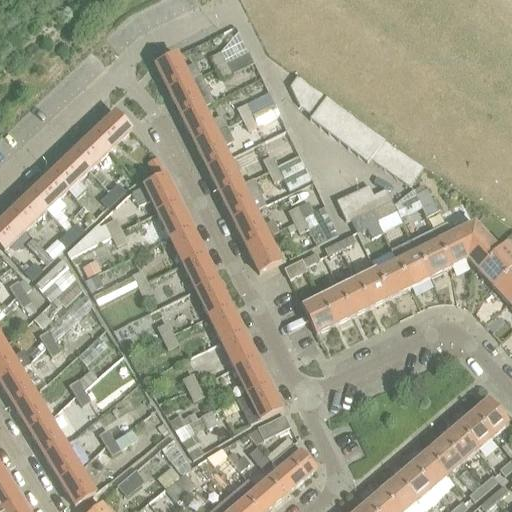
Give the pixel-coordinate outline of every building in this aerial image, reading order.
[(221,56),(211,61),(216,72),(226,67),(248,56),(238,35),(221,56)] [(226,67),(216,72),(222,83),(232,78),(253,67),(248,56),(226,67)] [(154,69),(168,96),(190,85),(201,80),(194,66),(183,72),(176,58),(154,69)] [(181,122),(203,111),(214,106),(201,80),(190,85),(168,96),(181,122)] [(299,111),(302,113),(317,94),(298,80),(289,90),(299,111)] [(302,113),(312,120),(326,101),(317,94),(302,113)] [(269,98),(247,109),(252,119),(274,109),(269,98)] [(312,120),(309,123),(319,130),(336,108),(326,101),(312,120)] [(319,130),(328,138),(345,115),(336,108),(319,130)] [(237,114),(242,124),(252,119),(247,109),(237,114)] [(274,109),(252,119),(257,130),(279,119),(274,109)] [(181,122),(194,148),(227,131),(221,121),(210,126),(203,111),(181,122)] [(328,138),(338,145),(355,123),(345,115),(328,138)] [(113,116),(92,137),(109,155),(131,135),(113,116)] [(257,130),(252,119),(242,124),(247,135),(257,130)] [(338,145),(347,152),(364,130),(355,123),(338,145)] [(347,152),(357,159),(374,137),(364,130),(347,152)] [(233,144),(227,131),(194,148),(207,174),(228,163),(222,150),(233,144)] [(286,134),(265,145),(272,160),(277,171),(299,160),(286,134)] [(92,137),(71,157),(88,175),(109,155),(92,137)] [(366,167),(369,163),(384,144),(374,137),(357,159),(366,167)] [(369,163),(380,170),(393,151),(384,144),(369,163)] [(380,170),(394,181),(408,161),(393,151),(380,170)] [(78,185),(88,175),(71,157),(49,177),(67,195),(65,197),(72,204),(85,192),(78,185)] [(265,169),(268,176),(277,171),(272,160),(263,165),(265,169)] [(299,160),(277,171),(283,183),(289,194),(311,183),(303,168),(299,160)] [(423,171),(408,161),(394,181),(409,191),(423,171)] [(153,178),(162,174),(156,162),(148,167),(153,178)] [(207,174),(220,200),(241,189),(241,188),(251,184),(248,177),(244,170),(234,174),(228,163),(207,174)] [(265,169),(248,177),(251,184),(252,183),(268,176),(265,169)] [(283,183),(277,171),(268,176),(274,187),(283,183)] [(98,174),(92,179),(101,188),(106,183),(98,174)] [(58,204),(65,197),(67,195),(49,177),(28,197),(46,216),(46,215),(63,232),(68,227),(64,223),(70,218),(63,211),(64,210),(58,204)] [(150,205),(156,217),(178,206),(165,179),(143,190),(143,191),(131,197),(138,211),(150,205)] [(251,184),(241,188),(241,189),(220,200),(233,226),(254,215),(265,209),(252,183),(251,184)] [(117,186),(108,196),(116,204),(126,195),(117,186)] [(368,189),(357,195),(367,216),(372,214),(378,211),(373,199),(368,189)] [(420,211),(425,221),(437,215),(426,193),(414,199),(420,211)] [(383,194),(373,199),(378,211),(372,214),(376,224),(395,215),(393,209),(392,209),(386,196),(383,194)] [(411,194),(392,209),(393,209),(395,215),(399,222),(420,211),(414,199),(412,194),(411,194)] [(357,195),(346,200),(357,221),(367,216),(357,195)] [(107,213),(116,204),(108,196),(99,204),(107,213)] [(28,197),(8,217),(25,235),(46,216),(28,197)] [(348,225),(350,224),(357,221),(346,200),(336,205),(345,225),(348,225)] [(288,215),(294,227),(303,222),(314,217),(308,205),(288,215)] [(156,217),(169,243),(191,232),(178,206),(156,217)] [(314,217),(303,222),(308,232),(316,249),(338,238),(335,232),(325,212),(314,217)] [(380,232),(376,224),(372,214),(367,216),(357,221),(350,224),(356,236),(365,232),(370,242),(380,237),(380,232)] [(233,226),(245,251),(267,240),(277,235),(272,225),(262,230),(254,215),(233,226)] [(0,251),(4,256),(25,235),(8,217),(0,224),(0,251)] [(82,242),(66,257),(68,261),(111,239),(122,234),(116,222),(105,227),(99,230),(98,227),(82,242)] [(308,232),(303,222),(294,227),(296,232),(298,237),(308,232)] [(294,227),(286,231),(288,236),(296,232),(294,227)] [(445,227),(430,234),(449,272),(466,263),(477,274),(498,255),(473,227),(450,239),(445,227)] [(75,228),(66,237),(74,245),(83,236),(75,228)] [(169,243),(182,269),(204,258),(191,232),(169,243)] [(122,234),(111,239),(116,250),(127,244),(122,234)] [(430,234),(410,245),(428,282),(449,272),(430,234)] [(511,248),(511,247),(511,236),(506,242),(509,245),(498,255),(477,274),(492,291),(511,272),(511,256),(511,255),(511,248)] [(65,253),(74,245),(66,237),(57,245),(65,253)] [(353,239),(337,246),(341,254),(357,247),(353,239)] [(280,267),(267,240),(245,251),(259,278),(280,267)] [(32,242),(26,248),(46,270),(51,265),(53,264),(44,255),(32,242)] [(56,244),(44,255),(53,264),(65,253),(57,245),(56,244)] [(410,245),(389,255),(408,292),(428,282),(410,245)] [(328,261),(341,254),(337,246),(324,252),(328,261)] [(370,265),(374,273),(389,302),(408,292),(389,255),(370,265)] [(316,257),(300,265),(304,271),(305,271),(319,264),(316,257)] [(182,269),(195,295),(217,284),(204,258),(182,269)] [(62,263),(34,288),(50,307),(75,284),(62,263)] [(95,264),(81,271),(87,281),(101,275),(95,264)] [(300,265),(283,273),(288,282),(306,274),(305,271),(304,271),(300,265)] [(32,285),(42,275),(34,266),(23,277),(32,285)] [(511,272),(492,291),(508,308),(511,304),(511,272)] [(374,273),(356,283),(370,311),(389,302),(374,273)] [(137,290),(137,291),(147,286),(142,276),(132,281),(137,290)] [(97,278),(83,285),(89,296),(102,289),(97,278)] [(132,281),(91,300),(97,310),(137,290),(132,281)] [(356,283),(338,292),(337,292),(352,321),(370,311),(356,283)] [(50,307),(49,308),(55,314),(61,308),(64,311),(82,295),(75,284),(50,307)] [(230,310),(217,284),(195,295),(200,305),(208,321),(230,310)] [(15,301),(15,302),(25,296),(19,285),(9,291),(15,301)] [(153,298),(147,286),(137,291),(143,303),(153,298)] [(319,301),(333,330),(352,321),(337,292),(319,301)] [(31,307),(25,296),(15,302),(18,307),(21,312),(31,307)] [(84,299),(47,335),(48,337),(53,345),(91,309),(84,299)] [(0,314),(0,323),(18,307),(15,302),(15,301),(0,314)] [(316,338),(333,330),(319,301),(302,310),(316,338)] [(230,310),(208,321),(221,347),(243,336),(230,310)] [(158,334),(163,343),(172,339),(168,329),(158,334)] [(221,347),(227,360),(233,372),(234,373),(255,362),(243,336),(221,347)] [(45,352),(46,353),(55,347),(53,345),(48,337),(39,342),(41,346),(45,352)] [(178,351),(172,339),(163,343),(168,356),(178,351)] [(98,340),(76,360),(86,370),(108,350),(98,340)] [(41,346),(28,358),(33,363),(45,352),(41,346)] [(61,357),(55,347),(46,353),(52,363),(61,357)] [(12,360),(5,349),(0,351),(0,385),(20,374),(20,373),(30,367),(22,354),(12,360)] [(228,392),(240,386),(246,398),(268,387),(255,362),(234,373),(233,372),(221,378),(228,392)] [(35,399),(20,374),(0,385),(0,388),(14,411),(35,399)] [(91,376),(78,386),(84,394),(97,383),(91,376)] [(183,385),(189,395),(198,390),(193,380),(183,385)] [(69,391),(76,401),(85,396),(84,394),(78,386),(69,391)] [(268,387),(246,398),(237,403),(250,429),(281,414),(268,387)] [(204,402),(198,390),(189,395),(194,407),(204,402)] [(91,406),(85,396),(76,401),(82,411),(91,406)] [(42,410),(35,399),(14,411),(29,436),(50,423),(48,420),(58,414),(52,404),(42,410)] [(487,404),(471,417),(491,441),(507,427),(487,404)] [(180,418),(168,424),(174,434),(188,427),(202,420),(200,415),(194,418),(194,416),(182,422),(180,418)] [(212,417),(201,422),(206,433),(217,428),(212,417)] [(471,417),(456,430),(476,454),(491,441),(471,417)] [(263,445),(290,432),(283,419),(257,433),(263,445)] [(29,436),(44,461),(65,448),(50,423),(29,436)] [(456,430),(440,443),(461,467),(476,454),(456,430)] [(99,441),(105,451),(115,445),(108,435),(99,441)] [(173,442),(160,453),(181,480),(185,477),(191,471),(173,442)] [(440,443),(425,456),(445,480),(461,467),(440,443)] [(121,455),(115,445),(105,451),(111,461),(121,455)] [(57,483),(59,485),(80,473),(79,471),(72,460),(65,448),(44,461),(57,483)] [(502,455),(510,464),(510,463),(511,465),(511,448),(502,455)] [(294,449),(272,468),(293,493),(315,474),(294,449)] [(227,460),(233,467),(238,463),(232,455),(227,460)] [(425,456),(410,469),(430,493),(445,480),(425,456)] [(243,459),(233,467),(241,476),(250,467),(243,459)] [(263,459),(255,466),(261,474),(270,467),(263,459)] [(503,479),(511,471),(511,465),(510,463),(510,464),(498,474),(500,477),(503,479)] [(231,484),(241,476),(233,467),(224,475),(231,484)] [(410,469),(395,482),(415,506),(419,511),(428,511),(439,503),(430,493),(410,469)] [(95,498),(80,473),(59,485),(74,511),(95,498)] [(254,491),(271,511),(286,499),(289,496),(293,493),(276,473),(265,482),(254,491)] [(466,473),(458,480),(471,496),(479,489),(466,473)] [(135,474),(124,484),(117,491),(126,500),(144,484),(135,474)] [(181,480),(173,486),(185,500),(196,491),(185,477),(181,480)] [(0,511),(3,511),(19,503),(5,479),(0,482),(0,511)] [(491,479),(479,489),(485,495),(496,485),(491,479)] [(418,511),(414,507),(415,506),(395,482),(379,495),(393,511),(418,511)] [(248,484),(226,503),(233,511),(270,511),(271,511),(254,491),(248,484)] [(176,507),(185,500),(173,486),(165,493),(176,507)] [(472,506),(485,495),(479,489),(471,496),(467,499),(472,506)] [(503,489),(491,499),(496,506),(508,496),(503,489)] [(393,511),(379,495),(364,508),(367,511),(393,511)] [(481,511),(488,511),(496,506),(491,499),(479,509),(481,511)] [(24,511),(19,503),(3,511),(24,511)] [(215,511),(233,511),(226,503),(215,511)]
